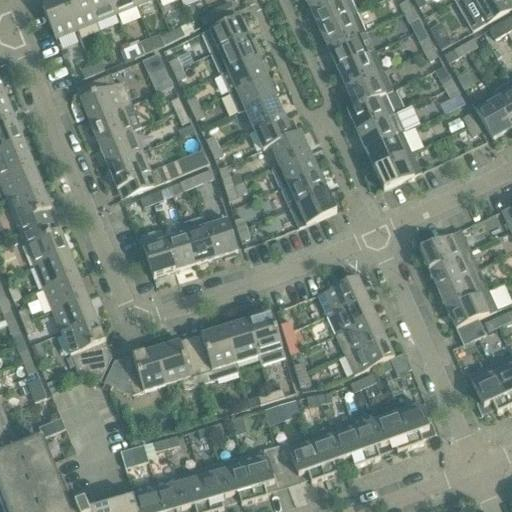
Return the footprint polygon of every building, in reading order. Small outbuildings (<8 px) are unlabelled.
[(85,0),(64,0),(63,1),(76,34),(96,26),(85,0)] [(109,0),(85,0),(96,26),(116,18),(109,0)] [(132,0),(109,0),(116,18),(136,10),(132,0)] [(155,0),(132,0),(136,10),(156,2),(155,0)] [(303,0),(310,13),(338,0),(303,0)] [(338,0),(310,13),(318,33),(356,16),(348,0),(338,0)] [(422,0),(413,0),(412,1),(419,12),(426,8),(422,0)] [(511,0),(468,0),(479,19),(485,29),(508,15),(502,5),(511,0)] [(76,34),(63,1),(42,9),(56,43),(76,34)] [(399,8),(404,17),(412,13),(407,4),(399,8)] [(229,8),(209,17),(213,26),(234,16),(229,8)] [(412,13),(404,17),(409,27),(417,23),(412,13)] [(318,33),(327,53),(358,39),(365,35),(356,16),(318,33)] [(213,26),(209,17),(199,21),(203,30),(213,26)] [(511,20),(501,27),(507,37),(511,33),(511,20)] [(210,58),(218,55),(248,41),(239,21),(201,38),(210,58)] [(507,37),(501,27),(489,34),(495,44),(507,37)] [(180,31),(170,36),(174,44),(184,39),(180,31)] [(174,44),(170,36),(161,41),(165,49),(174,44)] [(446,37),(436,43),(441,53),(452,47),(446,37)] [(327,53),(336,72),(367,58),(358,39),(327,53)] [(218,55),(227,75),(257,61),(248,41),(218,55)] [(419,46),(424,56),(433,51),(428,42),(419,46)] [(472,43),(463,48),(468,56),(477,51),(472,43)] [(139,47),(130,51),(134,62),(144,58),(139,47)] [(468,56),(463,48),(444,59),(449,67),(468,56)] [(134,62),(130,51),(120,55),(124,66),(134,62)] [(433,51),(424,56),(429,65),(438,61),(433,51)] [(336,72),(345,92),(383,75),(374,55),(367,58),(336,72)] [(157,60),(143,66),(149,80),(164,73),(157,60)] [(220,79),(228,98),(266,81),(257,61),(227,75),(220,79)] [(168,66),(172,76),(181,72),(176,62),(168,66)] [(101,66),(91,70),(94,78),(104,74),(101,66)] [(94,78),(91,70),(81,74),(84,82),(94,78)] [(181,72),(172,76),(177,86),(185,82),(181,72)] [(345,92),(354,110),(354,112),(377,101),(378,102),(385,98),(392,95),(383,75),(345,92)] [(80,103),(89,126),(132,109),(122,86),(115,89),(110,78),(86,88),(90,99),(80,103)] [(466,78),(457,83),(463,93),(472,88),(466,78)] [(440,85),(446,94),(454,89),(448,80),(440,85)] [(237,117),(244,114),(275,100),(274,100),(278,98),(273,85),(269,87),(266,81),(228,98),(237,117)] [(511,89),(510,86),(491,96),(511,132),(511,131),(511,89)] [(454,89),(446,94),(451,103),(459,98),(454,89)] [(511,132),(491,96),(471,108),(492,143),(511,132)] [(346,114),(356,135),(394,117),(385,98),(378,102),(377,101),(354,112),(354,110),(346,114)] [(244,114),(253,134),(284,120),(275,100),(244,114)] [(0,103),(0,129),(14,123),(5,101),(0,103)] [(186,105),(191,115),(199,111),(195,101),(186,105)] [(170,105),(176,117),(183,113),(178,102),(170,105)] [(89,126),(98,148),(133,134),(141,131),(132,109),(89,126)] [(199,111),(191,115),(195,125),(204,121),(199,111)] [(183,113),(176,117),(181,129),(189,125),(183,113)] [(356,135),(365,154),(403,137),(394,117),(356,135)] [(462,122),(467,131),(475,127),(470,117),(462,122)] [(263,154),(270,151),(270,150),(292,140),(292,139),(297,136),(292,124),(287,127),(284,120),(253,134),(263,154)] [(0,129),(0,154),(23,145),(14,123),(0,129)] [(475,127),(467,131),(473,141),(481,136),(475,127)] [(194,135),(191,129),(178,134),(181,140),(194,135)] [(98,148),(107,170),(142,156),(133,134),(98,148)] [(270,151),(279,170),(309,156),(299,135),(297,136),(292,139),(292,140),(270,150),(270,151)] [(365,154),(374,174),(411,157),(403,137),(365,154)] [(205,144),(209,154),(218,150),(213,140),(205,144)] [(0,180),(32,168),(23,145),(0,154),(0,180)] [(218,150),(209,154),(214,164),(222,160),(218,150)] [(142,156),(107,170),(117,193),(127,189),(131,200),(164,186),(160,176),(152,179),(142,156)] [(271,173),(280,193),(318,176),(309,156),(279,170),(271,173)] [(411,157),(374,174),(383,194),(407,184),(421,177),(411,157)] [(0,180),(0,186),(7,204),(42,190),(32,168),(0,180)] [(280,193),(289,212),(327,195),(323,188),(327,187),(322,176),(318,177),(318,176),(280,193)] [(199,178),(189,182),(193,191),(203,187),(199,178)] [(221,183),(224,194),(233,191),(230,181),(221,183)] [(193,191),(189,182),(179,186),(183,195),(193,191)] [(7,204),(21,237),(45,227),(41,217),(51,213),(42,190),(7,204)] [(233,191),(224,194),(227,204),(236,201),(233,191)] [(159,195),(149,199),(153,207),(163,203),(159,195)] [(327,195),(289,212),(298,233),(306,230),(336,216),(327,195)] [(153,207),(149,199),(139,203),(143,212),(153,207)] [(511,209),(501,215),(511,236),(511,235),(511,209)] [(182,227),(185,237),(195,269),(216,262),(206,231),(203,221),(182,227)] [(234,224),(237,235),(246,232),(243,222),(234,224)] [(228,224),(206,231),(216,262),(224,260),(225,263),(236,259),(235,256),(237,255),(228,224)] [(21,237),(34,271),(69,257),(59,233),(49,238),(45,227),(21,237)] [(246,232),(237,235),(240,245),(249,242),(246,232)] [(419,253),(428,274),(469,255),(459,235),(419,253)] [(185,237),(165,244),(175,275),(195,269),(185,237)] [(175,275),(165,244),(143,251),(153,282),(175,275)] [(428,274),(437,293),(478,275),(469,255),(428,274)] [(34,271),(43,293),(78,279),(69,257),(34,271)] [(437,293),(446,313),(487,294),(478,275),(437,293)] [(43,293),(52,315),(87,301),(78,279),(43,293)] [(317,299),(326,320),(366,302),(357,281),(317,299)] [(16,289),(8,293),(13,305),(21,302),(16,289)] [(446,313),(456,333),(478,323),(496,315),(487,294),(446,313)] [(52,315),(61,337),(96,323),(87,301),(52,315)] [(326,320),(335,340),(375,321),(366,302),(326,320)] [(17,315),(22,327),(31,324),(26,312),(17,315)] [(4,318),(8,330),(16,327),(11,315),(4,318)] [(271,317),(247,324),(258,360),(261,369),(285,362),(271,317)] [(506,317),(495,322),(499,330),(510,326),(506,317)] [(335,340),(344,359),(384,341),(375,321),(335,340)] [(499,330),(495,322),(484,327),(488,336),(499,330)] [(96,323),(61,337),(75,371),(76,374),(100,384),(111,361),(97,354),(95,350),(105,346),(96,323)] [(478,323),(456,333),(463,350),(485,339),(478,323)] [(31,324),(22,327),(27,339),(35,336),(31,324)] [(247,324),(224,331),(235,367),(258,360),(247,324)] [(280,328),(283,338),(292,335),(289,325),(280,328)] [(16,327),(8,330),(13,341),(20,338),(16,327)] [(204,350),(194,354),(204,387),(238,377),(235,367),(224,331),(200,339),(204,350)] [(292,335),(283,338),(290,359),(299,356),(292,335)] [(354,380),(379,368),(389,364),(394,362),(384,341),(344,359),(354,380)] [(179,345),(156,353),(167,388),(180,384),(183,394),(204,387),(194,354),(183,357),(179,345)] [(19,356),(24,367),(31,364),(26,353),(19,356)] [(167,388),(156,353),(132,360),(135,370),(124,374),(132,399),(167,388)] [(389,364),(393,372),(397,380),(411,374),(403,357),(394,362),(389,364)] [(511,363),(511,360),(490,370),(509,412),(511,410),(511,363)] [(31,364),(24,367),(28,379),(35,376),(31,364)] [(383,377),(393,372),(389,364),(379,368),(383,377)] [(293,369),(296,380),(305,377),(302,367),(293,369)] [(509,412),(490,370),(468,380),(480,406),(476,408),(481,420),(495,414),(497,418),(509,412)] [(305,377),(296,380),(299,390),(308,387),(305,377)] [(120,384),(108,378),(104,386),(116,392),(120,384)] [(371,379),(360,384),(364,392),(375,387),(371,379)] [(46,402),(39,383),(27,388),(35,407),(46,402)] [(58,383),(47,387),(51,396),(62,391),(58,383)] [(364,392),(360,384),(349,388),(353,397),(364,392)] [(25,390),(19,392),(22,400),(28,398),(25,390)] [(282,393),(270,396),(272,405),(285,401),(282,393)] [(272,405),(270,396),(257,400),(260,409),(272,405)] [(330,397),(318,399),(320,408),(331,406),(330,397)] [(320,408),(318,399),(306,401),(308,410),(320,408)] [(289,422),(284,408),(263,414),(268,429),(289,422)] [(419,409),(397,417),(410,453),(423,448),(421,444),(436,439),(431,427),(426,428),(419,409)] [(373,417),(351,424),(367,468),(380,464),(378,459),(387,456),(375,424),(373,417)] [(397,417),(375,424),(387,456),(395,453),(397,457),(410,453),(397,417)] [(0,421),(0,460),(18,453),(4,419),(0,421)] [(64,433),(60,422),(38,431),(42,442),(64,433)] [(238,422),(231,424),(234,436),(242,433),(238,422)] [(351,424),(330,432),(344,471),(352,468),(354,473),(367,468),(351,424)] [(220,427),(209,431),(211,440),(223,436),(220,427)] [(211,440),(209,431),(197,434),(200,443),(211,440)] [(330,432),(308,440),(324,483),(337,479),(335,474),(344,471),(330,432)] [(308,440),(275,451),(286,487),(287,487),(298,483),(299,487),(309,483),(311,488),(324,483),(308,440)] [(176,441),(165,444),(167,452),(179,449),(176,441)] [(0,507),(2,511),(85,511),(84,508),(73,511),(60,511),(46,476),(44,471),(52,468),(42,443),(18,453),(0,460),(0,507)] [(167,452),(165,444),(153,447),(155,456),(167,452)] [(65,451),(63,456),(65,462),(75,458),(71,448),(65,451)] [(143,449),(120,456),(125,473),(148,466),(143,449)] [(241,461),(243,469),(254,506),(267,502),(266,497),(276,494),(275,491),(286,487),(275,451),(241,461)] [(219,468),(197,474),(208,511),(222,511),(222,510),(231,508),(222,475),(219,468)] [(243,469),(222,475),(231,508),(240,505),(241,510),(254,506),(243,469)] [(208,511),(197,474),(175,480),(184,511),(208,511)] [(184,511),(175,480),(154,487),(160,511),(184,511)] [(131,493),(133,501),(136,511),(160,511),(154,487),(131,493)] [(112,507),(109,508),(110,511),(136,511),(133,501),(112,507)]
